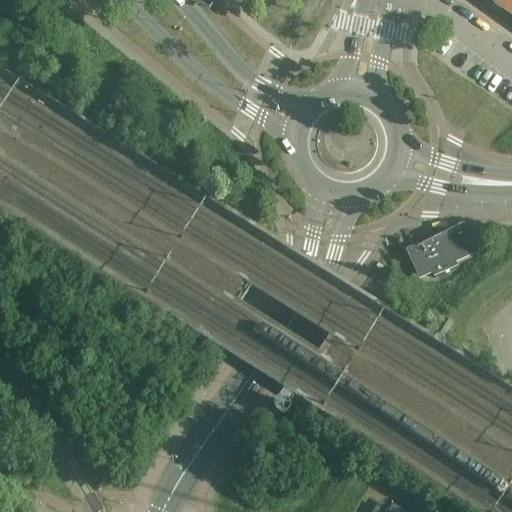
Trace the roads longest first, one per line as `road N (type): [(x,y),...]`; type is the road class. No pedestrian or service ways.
road 1 (secondary): [(159,511),(322,253),(337,195)]
road 2 (secondary): [(122,0),(217,88),(295,139)]
road 3 (secondary): [(308,111),(244,76),(176,0)]
road 4 (residential): [(414,0),(511,74)]
road 5 (secondary): [(394,163),(511,186)]
